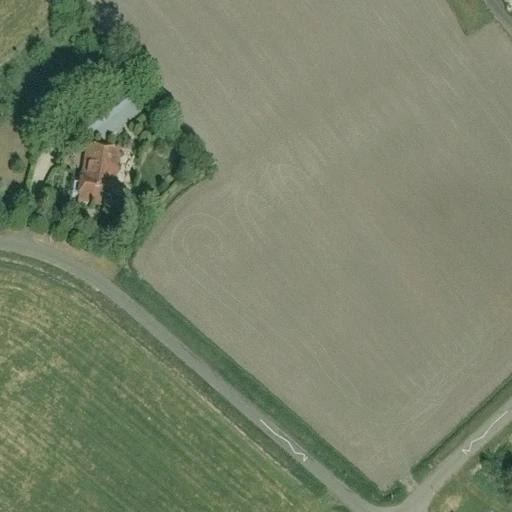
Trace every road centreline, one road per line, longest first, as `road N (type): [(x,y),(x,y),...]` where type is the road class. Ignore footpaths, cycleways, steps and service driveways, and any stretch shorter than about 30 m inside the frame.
road 1 (unclassified): [(364,511),(109,290),(70,263),(0,242)]
road 2 (unclassified): [(401,511),(511,410)]
